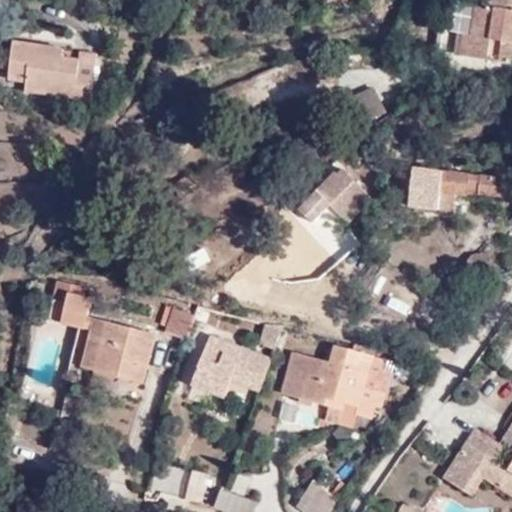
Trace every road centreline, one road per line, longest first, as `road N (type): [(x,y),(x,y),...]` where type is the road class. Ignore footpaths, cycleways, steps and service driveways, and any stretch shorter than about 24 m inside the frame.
road 1 (residential): [(173,0),(12,247)]
road 2 (residential): [(353,511),(511,296)]
